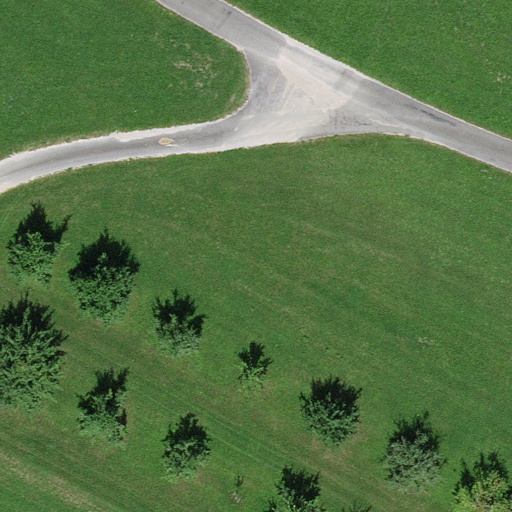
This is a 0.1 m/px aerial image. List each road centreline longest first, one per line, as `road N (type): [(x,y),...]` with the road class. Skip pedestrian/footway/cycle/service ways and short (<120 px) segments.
road 1 (track): [(511,153),(338,85),(183,0)]
road 2 (track): [(338,85),(308,111),(0,183)]
